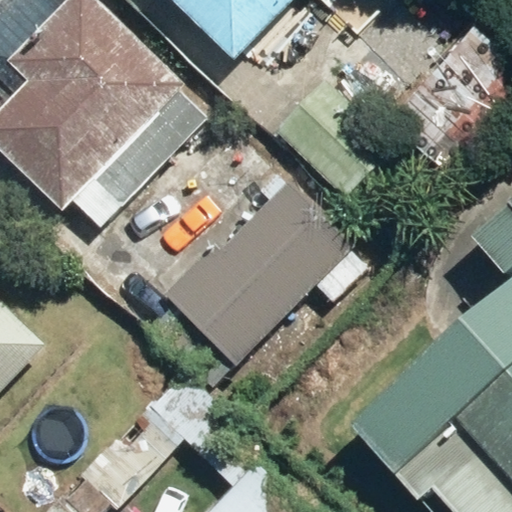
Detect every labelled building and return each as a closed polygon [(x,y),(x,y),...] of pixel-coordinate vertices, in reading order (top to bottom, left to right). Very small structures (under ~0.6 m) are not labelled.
[(26,89),(0,115),(0,158),(61,217),(71,207),(100,234),(210,121),(181,94),(183,92),(88,0),(73,0),(6,69),(26,89)] [(158,0),(232,71),(301,0),(158,0)] [(332,76),(274,128),(343,205),(401,153),(332,76)] [(163,302),(236,372),(316,291),(333,308),(370,271),(286,191),(222,256),(214,249),(163,302)] [(511,511),(511,298),(367,432),(441,511),(511,511)] [(0,397),(44,351),(0,310),(0,397)] [(216,511),(297,511),(256,472),(216,511)]
